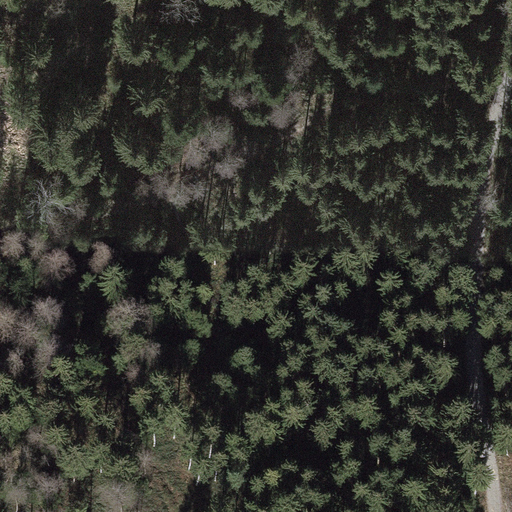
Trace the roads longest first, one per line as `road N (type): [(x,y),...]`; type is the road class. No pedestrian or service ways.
road 1 (track): [(0,248),(160,191),(353,104),(511,77)]
road 2 (track): [(511,79),(479,212),(471,319),(496,511)]
